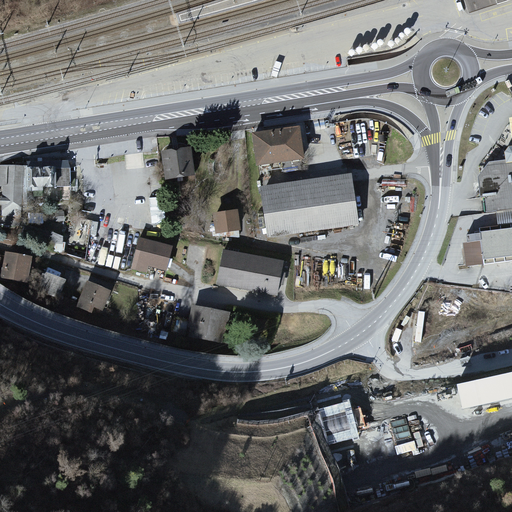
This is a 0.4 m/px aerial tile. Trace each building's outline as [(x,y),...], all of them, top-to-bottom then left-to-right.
[(511,0),(462,0),(467,15),(511,0)] [(511,115),(511,116),(511,119),(511,147),(502,148),(504,162),(487,165),(477,179),(482,217),(511,212),(511,115)] [(301,126),(251,133),(255,167),(306,159),(301,126)] [(182,151),(158,153),(161,181),(185,179),(182,151)] [(67,165),(0,166),(0,228),(25,228),(25,194),(68,194),(67,165)] [(351,178),(260,190),(266,236),(357,224),(351,178)] [(163,193),(150,195),(153,221),(167,219),(163,193)] [(238,231),(236,212),(210,215),(212,234),(238,231)] [(40,235),(60,245),(64,237),(43,227),(40,235)] [(511,229),(476,234),(478,248),(479,263),(511,259),(511,229)] [(165,273),(171,249),(138,241),(131,268),(145,271),(146,268),(165,273)] [(480,266),(479,263),(478,248),(461,249),(463,268),(480,266)] [(282,263),(223,252),(216,286),(276,297),(282,263)] [(26,285),(29,259),(4,256),(0,281),(26,285)] [(42,274),(33,271),(30,279),(39,283),(42,274)] [(59,303),(66,282),(43,275),(36,295),(59,303)] [(101,317),(109,294),(84,286),(76,309),(101,317)] [(228,315),(191,308),(186,337),(223,343),(228,315)] [(181,322),(166,319),(163,333),(178,336),(181,322)]
